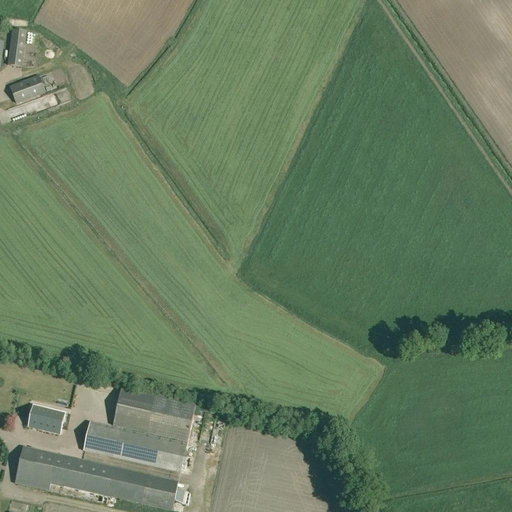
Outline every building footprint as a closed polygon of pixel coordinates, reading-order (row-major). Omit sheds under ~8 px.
[(12,30),(7,66),(23,68),(27,33),(12,30)] [(39,76),(38,76),(9,87),(16,104),(45,93),(39,76)] [(195,405),(121,388),(113,426),(187,442),(195,405)] [(65,414),(33,406),(29,428),(60,436),(65,414)] [(84,452),(181,473),(187,445),(90,423),(84,452)] [(108,497),(172,511),(179,483),(24,448),(16,485),(106,505),(108,497)]
